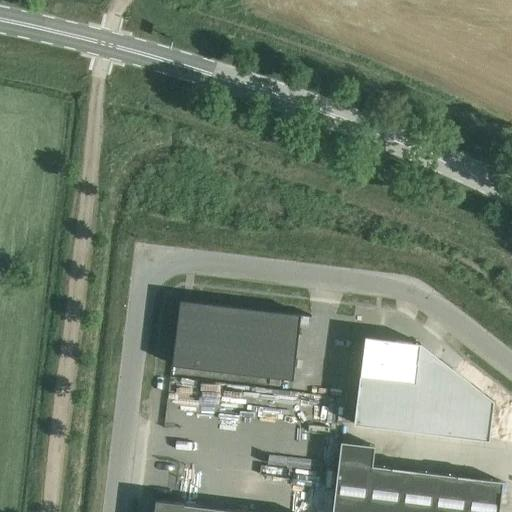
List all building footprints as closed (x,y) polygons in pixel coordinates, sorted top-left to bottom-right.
[(300,313),(179,299),(171,364),(292,379),(300,313)] [(364,335),(354,422),(489,439),(494,399),(442,359),(418,356),(420,341),(414,341),(414,342),(394,339),(394,338),(364,335)] [(331,511),(364,511),(370,465),(372,445),(340,441),(331,511)] [(364,511),(397,511),(403,469),(370,465),(364,511)] [(397,511),(430,511),(436,473),(403,469),(397,511)] [(430,511),(464,511),(468,477),(436,473),(430,511)] [(464,511),(497,511),(501,481),(468,477),(464,511)] [(260,511),(155,499),(153,511),(260,511)]
